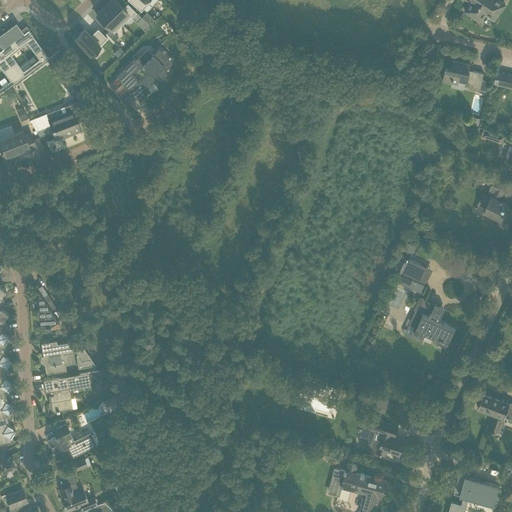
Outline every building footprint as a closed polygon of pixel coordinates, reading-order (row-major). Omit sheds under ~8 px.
[(115,0),(110,0),(104,6),(122,24),(130,16),(131,17),(136,12),(127,3),(123,7),(115,0)] [(127,0),(140,11),(149,0),(127,0)] [(472,0),(465,11),(480,21),(488,10),(496,17),(505,4),(499,0),(472,0)] [(104,6),(96,14),(114,32),(122,24),(104,6)] [(16,24),(6,31),(19,48),(27,42),(39,59),(41,62),(48,57),(28,29),(23,33),(16,24)] [(78,32),(73,37),(80,44),(90,54),(107,38),(97,28),(92,33),(93,34),(91,36),(84,29),(79,33),(78,32)] [(6,31),(0,35),(0,42),(1,44),(3,47),(0,49),(0,53),(19,79),(25,74),(23,70),(11,54),(19,48),(6,31)] [(500,37),(499,43),(510,45),(511,40),(500,37)] [(119,47),(113,52),(118,57),(123,51),(119,47)] [(122,69),(121,70),(122,70),(123,70),(116,78),(117,77),(122,82),(121,83),(123,81),(128,86),(126,88),(134,96),(136,94),(139,97),(140,95),(142,97),(149,90),(144,86),(153,76),(158,81),(159,80),(158,79),(167,70),(162,66),(166,61),(156,51),(151,55),(148,52),(138,62),(134,58),(135,57),(135,56),(134,57),(133,58),(122,69)] [(0,66),(10,80),(12,83),(19,79),(0,53),(0,66)] [(39,59),(31,65),(33,68),(41,62),(39,59)] [(445,67),(442,80),(451,82),(451,86),(458,88),(460,80),(467,82),(466,88),(479,91),(484,73),(473,70),(473,72),(469,72),(471,64),(452,60),(451,68),(445,67)] [(61,66),(54,70),(61,80),(71,73),(64,63),(61,66)] [(31,65),(23,70),(25,74),(33,68),(31,65)] [(76,70),(71,73),(80,86),(86,82),(76,70)] [(511,87),(511,73),(497,70),(494,83),(511,87)] [(71,73),(61,80),(71,93),(80,86),(71,73)] [(10,80),(2,86),(4,89),(12,83),(10,80)] [(64,136),(81,129),(77,118),(83,115),(77,101),(64,106),(66,112),(56,116),(57,120),(50,123),(55,137),(64,134),(64,136)] [(22,107),(16,109),(20,121),(28,118),(22,107)] [(468,115),(466,122),(477,124),(478,125),(480,118),(468,115)] [(502,143),(505,135),(484,128),(481,136),(502,143)] [(13,153),(15,152),(15,151),(19,149),(19,150),(21,149),(22,152),(36,147),(30,132),(24,135),(22,130),(0,138),(0,141),(1,144),(0,144),(0,148),(4,159),(14,156),(13,153)] [(483,194),(478,204),(486,207),(484,211),(501,219),(499,224),(507,228),(511,217),(511,209),(507,207),(508,205),(498,200),(501,193),(502,193),(506,186),(502,184),(503,181),(491,175),(487,182),(492,184),(487,195),(483,194)] [(403,271),(408,258),(400,255),(395,268),(403,271)] [(409,258),(402,274),(414,279),(421,264),(409,258)] [(40,299),(38,299),(40,327),(45,326),(48,330),(50,329),(49,326),(57,321),(58,321),(51,310),(56,307),(47,293),(42,296),(41,297),(40,298),(40,299)] [(410,319),(410,320),(419,325),(416,332),(414,331),(413,332),(414,332),(411,337),(410,338),(421,343),(424,336),(424,335),(426,332),(440,338),(440,339),(443,341),(444,340),(447,342),(446,344),(447,344),(455,327),(439,320),(444,309),(440,307),(419,297),(414,308),(413,308),(413,309),(414,310),(415,311),(410,320),(410,319)] [(79,322),(85,319),(81,311),(75,314),(79,322)] [(6,324),(0,325),(0,349),(7,347),(7,345),(5,346),(5,343),(9,336),(2,331),(1,326),(6,324)] [(45,356),(40,356),(41,362),(44,365),(46,374),(56,372),(66,370),(65,364),(61,362),(60,354),(76,352),(78,355),(76,356),(78,368),(95,365),(78,340),(57,344),(56,341),(51,342),(41,343),(42,352),(44,352),(45,356)] [(0,349),(0,373),(9,371),(8,369),(7,369),(6,367),(11,359),(3,355),(2,349),(7,348),(7,347),(0,349)] [(53,378),(43,380),(45,392),(51,391),(52,395),(49,395),(51,408),(55,411),(56,411),(56,412),(59,411),(59,410),(61,410),(72,408),(70,398),(68,398),(70,397),(69,393),(67,392),(67,388),(90,384),(89,378),(102,376),(98,370),(88,372),(53,378)] [(9,371),(0,373),(0,396),(10,394),(10,392),(8,393),(7,390),(8,390),(12,383),(5,378),(4,372),(9,371)] [(304,381),(303,386),(313,389),(320,391),(322,383),(305,378),(304,381)] [(477,406),(477,407),(494,413),(494,416),(493,415),(489,429),(492,430),(492,431),(494,432),(495,431),(498,432),(503,416),(504,416),(505,416),(504,416),(506,412),(511,414),(511,415),(511,414),(511,402),(510,402),(510,401),(483,391),(482,392),(483,392),(482,394),(480,394),(477,403),(478,404),(478,406),(477,406)] [(119,392),(103,399),(106,406),(122,398),(119,392)] [(0,396),(0,420),(12,418),(11,415),(9,416),(9,414),(9,413),(14,406),(6,401),(5,396),(10,395),(10,394),(0,396)] [(12,418),(0,420),(0,444),(3,443),(13,441),(13,439),(11,439),(10,437),(11,437),(15,429),(8,425),(7,419),(12,418)] [(372,439),(369,449),(376,451),(376,452),(385,455),(387,448),(391,450),(391,451),(406,455),(410,443),(393,439),(397,426),(375,419),(369,439),(372,439)] [(59,434),(47,440),(53,452),(62,448),(66,457),(64,458),(64,459),(65,458),(66,460),(96,445),(96,444),(97,443),(92,433),(75,442),(66,423),(56,428),(59,434)] [(3,451),(0,452),(0,473),(0,474),(16,467),(15,464),(15,462),(13,459),(12,458),(10,455),(6,457),(4,453),(3,451)] [(71,463),(73,468),(80,466),(80,468),(87,465),(84,457),(71,463)] [(386,479),(376,477),(355,471),(356,464),(348,462),(346,470),(336,467),(332,483),(342,485),(341,487),(365,493),(360,511),(374,511),(378,496),(381,497),(386,479)] [(462,511),(463,510),(465,510),(467,501),(468,496),(478,499),(478,500),(484,501),(486,494),(496,497),(499,485),(483,480),(483,482),(472,479),(472,477),(465,475),(464,477),(458,475),(457,481),(459,481),(456,492),(464,494),(461,504),(451,501),(448,511),(462,511)] [(82,510),(91,507),(97,504),(94,497),(87,499),(83,488),(72,493),(68,484),(57,488),(61,497),(66,510),(80,505),(82,510)] [(22,488),(5,494),(10,507),(8,508),(10,511),(15,511),(24,509),(24,508),(23,508),(24,508),(22,509),(20,504),(27,501),(22,488)] [(93,511),(106,511),(113,510),(104,501),(97,504),(91,507),(93,511)]
